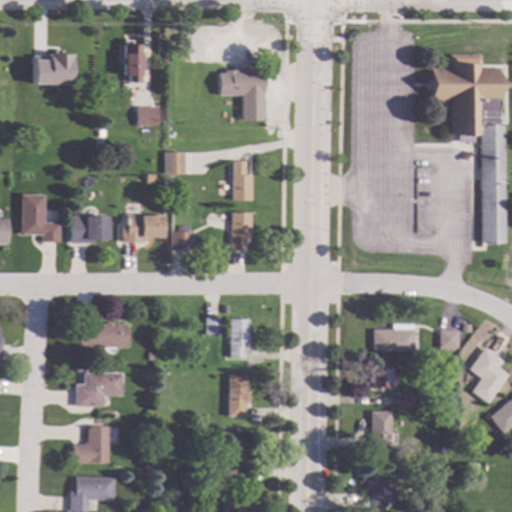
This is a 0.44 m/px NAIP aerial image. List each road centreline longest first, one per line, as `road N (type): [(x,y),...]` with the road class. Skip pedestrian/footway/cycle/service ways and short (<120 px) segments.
road 1 (residential): [(511,318),(446,288),(396,284),(0,285)]
road 2 (tertiary): [(306,511),(311,0)]
road 3 (residential): [(21,511),(34,287)]
